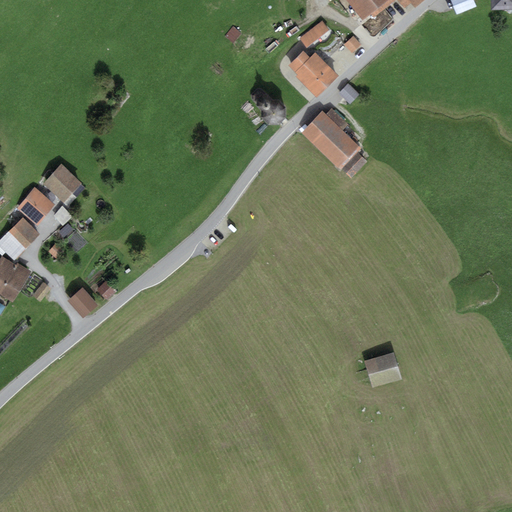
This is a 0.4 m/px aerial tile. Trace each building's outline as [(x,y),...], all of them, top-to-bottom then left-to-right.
[(396,0),(347,0),(366,24),(397,0),(396,0)] [(473,0),(452,0),(451,1),(457,17),(477,10),(473,0)] [(511,0),(492,0),(493,9),(511,7),(511,0)] [(324,25),(315,32),(322,41),(331,33),(324,25)] [(242,36),(233,29),(226,37),(235,45),(242,36)] [(354,39),(344,48),(352,57),(362,48),(354,39)] [(304,50),(288,66),(316,94),(336,74),(313,52),(310,55),(304,50)] [(349,86),(340,97),(351,107),(360,97),(349,86)] [(257,89),(251,94),(252,99),(256,104),(256,107),(262,113),(261,117),(268,124),(278,125),(285,118),(285,106),(279,99),(277,100),(271,94),(268,95),(261,89),(257,89)] [(324,112),(303,135),(342,172),(363,149),(324,112)] [(64,166),(47,185),(67,204),(85,185),(64,166)] [(37,189),(19,210),(41,227),(58,206),(37,189)] [(25,219),(0,244),(0,252),(4,256),(7,254),(17,263),(43,236),(25,219)] [(58,220),(48,230),(55,237),(65,227),(58,220)] [(55,247),(49,254),(57,261),(63,255),(55,247)] [(31,275),(2,258),(0,260),(0,294),(14,303),(31,275)] [(109,281),(98,289),(107,301),(118,293),(109,281)] [(87,289),(69,303),(83,321),(101,307),(87,289)] [(398,356),(367,364),(374,390),(405,382),(398,356)]
